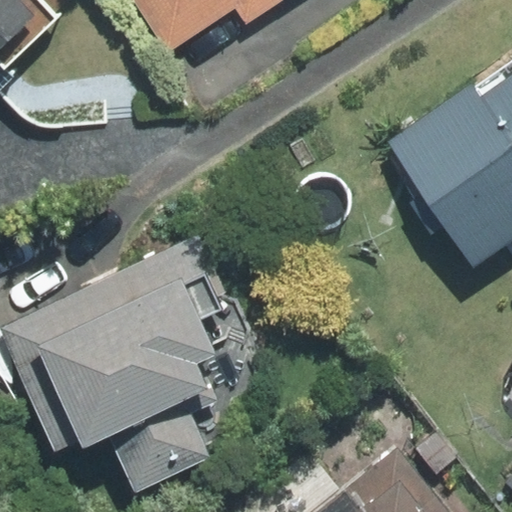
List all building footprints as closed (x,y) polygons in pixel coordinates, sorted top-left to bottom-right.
[(0,0),(0,78),(66,19),(48,0),(0,0)] [(137,0),(173,51),(238,7),(252,28),(292,0),(137,0)] [(511,63),(383,153),(440,232),(452,223),(486,270),(511,251),(511,63)] [(222,464),(238,406),(272,391),(205,237),(6,324),(63,456),(117,432),(145,497),(222,464)] [(456,511),(399,447),(325,511),(456,511)]
